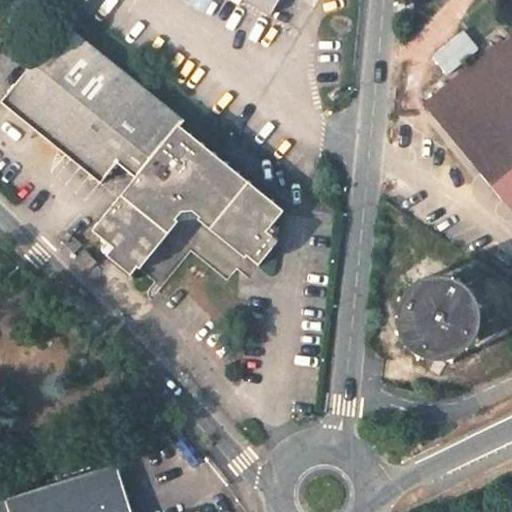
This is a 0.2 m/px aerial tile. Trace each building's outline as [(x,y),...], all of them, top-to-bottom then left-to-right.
[(249,0),(277,16),(286,0),(249,0)] [(449,75),(484,50),(469,29),(434,55),(449,75)] [(511,34),(510,36),(511,37),(511,43),(507,47),(503,41),(424,106),(511,211),(511,34)] [(191,130),(72,37),(10,113),(111,192),(126,174),(145,188),(102,241),(125,258),(118,265),(143,285),(148,278),(151,279),(188,232),(186,229),(193,220),(201,220),(208,225),(206,227),(255,266),(257,263),(267,271),(285,248),(274,239),(291,218),(188,134),(191,130)] [(83,269),(93,257),(82,247),(72,259),(83,269)] [(92,268),(104,277),(107,273),(96,264),(92,268)] [(481,312),(477,301),(460,311),(456,305),(451,301),(444,299),(439,298),(436,298),(432,299),(423,280),(407,294),(401,306),(420,313),(418,321),(418,324),(419,330),(423,335),(430,340),(440,342),(446,341),(453,337),(458,333),(474,345),(480,333),(481,312)] [(135,511),(118,461),(0,500),(0,511),(135,511)]
